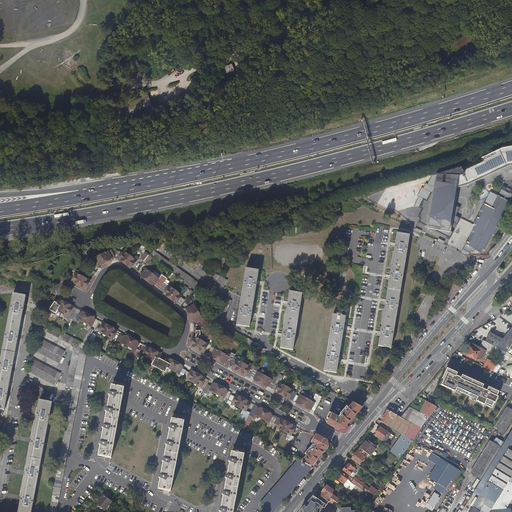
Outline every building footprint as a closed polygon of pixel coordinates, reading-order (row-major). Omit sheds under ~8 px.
[(234,64),(214,71),(217,80),(237,73),(234,64)] [(207,73),(189,80),(192,88),(210,81),(207,73)] [(148,94),(111,108),(117,124),(154,111),(148,94)] [(436,176),(427,228),(451,232),(458,187),(470,184),(509,166),(511,165),(511,147),(505,148),(463,168),(436,176)] [(500,193),(511,198),(511,188),(504,185),(500,193)] [(494,208),(490,206),(469,247),(481,253),(484,249),(485,250),(493,234),(495,236),(506,214),(508,216),(511,207),(511,202),(500,197),(494,208)] [(469,247),(490,206),(483,203),(479,211),(481,212),(478,217),(476,216),(472,224),(474,225),(471,231),(473,232),(468,242),(466,241),(464,245),(469,247)] [(397,232),(378,346),(391,348),(410,234),(397,232)] [(99,266),(111,260),(110,259),(112,258),(112,259),(115,257),(111,250),(95,258),(93,259),(97,266),(98,265),(99,266)] [(118,258),(131,269),(137,261),(130,256),(124,251),(122,253),(119,251),(115,257),(118,258)] [(130,256),(137,261),(140,257),(133,252),(130,256)] [(149,256),(145,253),(138,262),(142,265),(149,256)] [(93,259),(95,258),(93,256),(89,258),(94,267),(97,266),(93,259)] [(154,260),(149,256),(142,266),(146,269),(154,260)] [(200,264),(196,270),(223,287),(227,281),(200,264)] [(172,265),(169,270),(195,289),(199,284),(172,265)] [(244,268),(235,325),(249,327),(257,270),(244,268)] [(146,269),(141,275),(143,276),(142,277),(152,285),(153,284),(159,289),(160,288),(165,282),(167,278),(162,274),(158,278),(146,269)] [(86,289),(91,281),(79,275),(80,272),(77,270),(75,273),(76,274),(75,275),(72,273),(69,280),(71,282),(86,289)] [(170,285),(165,282),(160,288),(165,292),(169,286),(170,285)] [(196,289),(221,303),(224,298),(199,284),(196,289)] [(165,292),(163,294),(176,303),(182,296),(169,286),(165,292)] [(185,286),(180,293),(183,295),(188,289),(185,286)] [(289,291),(280,348),(293,350),(302,293),(289,291)] [(14,293),(0,366),(0,408),(5,410),(8,394),(13,369),(19,337),(24,312),(27,296),(14,293)] [(224,298),(221,303),(222,304),(209,326),(258,352),(261,347),(220,325),(219,322),(230,301),(224,298)] [(78,309),(59,299),(55,308),(66,314),(69,316),(70,314),(74,316),(72,319),(78,322),(80,320),(91,327),(95,320),(94,319),(94,318),(83,312),(82,313),(81,312),(80,313),(77,311),(78,309)] [(188,310),(187,311),(193,322),(195,321),(196,323),(202,319),(194,305),(187,309),(188,310)] [(333,315),(324,371),(337,374),(346,317),(342,316),(342,314),(337,313),(337,315),(333,315)] [(63,404),(69,405),(80,343),(39,320),(36,327),(71,345),(73,348),(63,404)] [(118,331),(104,323),(99,332),(113,340),(118,331)] [(505,353),(511,343),(511,341),(511,326),(503,339),(498,348),(505,353)] [(91,328),(84,342),(87,344),(95,330),(91,328)] [(485,342),(498,348),(503,339),(490,332),(485,342)] [(138,342),(127,335),(126,337),(124,336),(121,343),(135,350),(139,344),(138,343),(138,342)] [(49,345),(36,336),(33,342),(36,344),(33,350),(43,355),(49,345)] [(65,352),(36,336),(49,345),(43,355),(59,363),(65,352)] [(189,345),(204,353),(205,351),(208,344),(197,338),(194,337),(189,345)] [(81,343),(49,511),(55,511),(88,347),(81,343)] [(486,351),(473,344),(471,347),(468,346),(467,347),(469,348),(465,355),(474,361),(482,359),(486,351)] [(162,355),(147,347),(147,348),(143,347),(138,355),(142,357),(143,356),(154,362),(157,363),(161,357),(162,355)] [(261,347),(258,352),(258,353),(263,356),(266,350),(261,347)] [(226,363),(229,357),(215,349),(211,355),(211,356),(212,356),(212,358),(224,364),(224,363),(226,363)] [(137,351),(130,362),(133,363),(139,352),(137,351)] [(461,356),(456,353),(451,359),(458,362),(461,356)] [(254,370),(256,365),(252,364),(252,365),(249,363),(248,365),(237,359),(237,358),(234,356),(233,358),(229,365),(233,367),(232,368),(249,378),(250,376),(253,371),(254,370)] [(157,363),(156,366),(159,368),(161,364),(164,359),(161,357),(157,363)] [(29,372),(55,386),(61,374),(32,358),(29,364),(32,366),(29,372)] [(182,366),(171,359),(170,361),(168,360),(165,366),(179,374),(183,368),(181,367),(182,366)] [(487,359),(483,367),(493,372),(496,364),(487,359)] [(254,378),(257,372),(260,367),(256,365),(254,370),(253,371),(250,376),(254,378)] [(179,374),(178,376),(182,378),(186,370),(183,368),(179,374)] [(494,390),(448,368),(443,379),(444,380),(442,385),(456,392),(456,390),(477,400),(476,401),(485,406),(488,400),(489,401),(494,390)] [(206,378),(191,371),(190,373),(187,371),(183,377),(187,379),(186,379),(201,387),(206,378)] [(268,386),(272,380),(257,372),(254,378),(253,379),(255,380),(254,381),(266,387),(267,385),(268,386)] [(275,390),(279,383),(279,382),(283,376),(279,374),(277,378),(274,376),(272,380),(268,386),(275,390)] [(99,442),(97,448),(100,449),(99,455),(104,456),(103,460),(109,461),(110,457),(111,458),(125,382),(113,380),(110,393),(109,392),(107,398),(109,399),(107,409),(106,409),(103,414),(106,416),(104,426),(103,426),(100,431),(103,433),(101,442),(99,442)] [(28,381),(25,387),(42,396),(45,390),(28,381)] [(227,390),(215,383),(214,385),(213,384),(211,387),(208,385),(204,393),(207,395),(209,391),(224,399),(228,392),(226,391),(227,390)] [(274,391),(289,399),(293,390),(279,383),(275,390),(274,391)] [(201,389),(195,400),(197,401),(203,390),(201,389)] [(315,403),(311,409),(314,411),(323,393),(320,391),(318,394),(315,392),(311,401),(315,403)] [(232,402),(234,398),(230,395),(225,405),(228,406),(231,401),(232,402)] [(250,403),(236,395),(234,398),(232,402),(231,403),(242,409),(240,413),(244,414),(240,421),(243,423),(249,413),(246,411),(250,403)] [(297,403),(309,410),(310,409),(311,409),(315,403),(311,401),(300,395),(296,402),(298,402),(297,403)] [(21,498),(18,511),(31,511),(52,402),(39,400),(36,416),(32,441),(25,474),(21,498)] [(345,428),(363,407),(358,405),(353,403),(342,416),(343,416),(340,419),(338,419),(339,417),(332,414),(331,414),(330,417),(329,419),(327,422),(328,422),(327,423),(338,429),(345,428)] [(423,413),(430,416),(435,407),(428,403),(423,413)] [(271,415),(272,414),(260,408),(259,409),(254,406),(250,413),(268,422),(269,423),(272,416),(271,415)] [(429,417),(409,407),(401,417),(412,423),(422,429),(429,417)] [(511,410),(507,407),(494,428),(503,435),(511,420),(511,410)] [(401,417),(400,417),(387,410),(381,421),(386,424),(390,417),(404,424),(399,433),(402,434),(405,436),(412,423),(401,417)] [(160,476),(158,481),(160,483),(159,489),(164,490),(163,494),(168,495),(169,491),(171,491),(185,416),(173,414),(171,426),(169,426),(167,431),(169,433),(167,443),(166,442),(164,448),(166,449),(164,459),(163,459),(161,464),(163,466),(161,476),(160,476)] [(276,418),(272,416),(269,423),(268,422),(266,426),(271,429),(276,418)] [(291,436),(295,427),(281,419),(280,421),(277,427),(277,428),(291,436)] [(380,427),(375,435),(385,442),(391,434),(380,427)] [(511,430),(500,449),(503,451),(506,453),(469,511),(489,511),(490,511),(505,510),(511,498),(511,430)] [(310,452),(302,461),(311,467),(329,446),(328,440),(327,440),(316,434),(314,436),(312,441),(311,442),(318,446),(312,453),(310,452)] [(400,459),(413,441),(405,436),(402,434),(390,452),(400,459)] [(368,454),(370,455),(377,447),(367,440),(361,448),(368,454)] [(470,473),(477,477),(481,480),(501,448),(490,441),(470,473)] [(219,510),(218,511),(233,511),(245,449),(233,447),(230,460),(229,459),(227,465),(229,466),(227,477),(225,476),(224,482),(226,483),(224,493),(223,493),(221,499),(223,500),(221,510),(219,510)] [(361,448),(360,448),(352,459),(359,465),(368,454),(361,448)] [(302,461),(292,456),(288,461),(291,463),(295,459),(297,461),(260,504),(269,511),(272,511),(311,467),(302,461)] [(499,459),(496,457),(484,476),(485,477),(488,472),(490,473),(499,459)] [(342,471),(350,477),(350,476),(353,478),(356,475),(353,473),(356,469),(355,469),(349,464),(347,467),(346,466),(342,471)] [(339,477),(337,479),(343,484),(348,478),(341,472),(338,476),(339,477)] [(481,480),(477,477),(471,486),(475,489),(481,480)] [(355,478),(353,480),(357,483),(362,486),(364,484),(355,478)] [(362,491),(365,488),(362,486),(357,483),(353,480),(351,483),(362,491)] [(324,498),(329,502),(331,499),(329,497),(334,491),(327,486),(322,492),(324,494),(326,495),(324,498)] [(375,496),(376,494),(378,491),(371,486),(368,491),(375,496)] [(368,506),(375,496),(368,491),(361,501),(368,506)] [(105,510),(106,511),(112,502),(103,495),(96,503),(98,505),(105,510)] [(305,505),(300,510),(300,511),(326,511),(327,511),(323,508),(326,504),(316,498),(311,503),(307,507),(305,505)]
